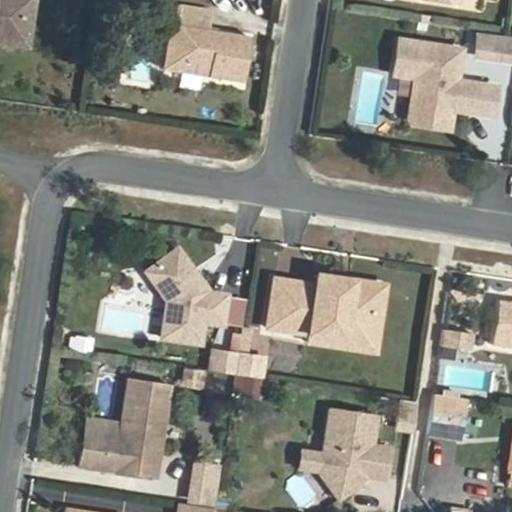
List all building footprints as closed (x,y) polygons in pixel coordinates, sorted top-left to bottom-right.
[(0,0),(0,27),(21,30),(25,0),(0,0)] [(34,0),(25,0),(21,30),(0,27),(0,35),(28,40),(34,0)] [(213,6),(176,0),(173,20),(180,21),(176,46),(186,59),(212,64),(211,71),(245,76),(253,31),(210,25),(213,6)] [(180,21),(173,20),(166,64),(211,71),(212,64),(186,59),(176,46),(180,21)] [(511,31),(484,27),(482,42),(511,46),(511,31)] [(462,41),(400,31),(395,66),(416,69),(430,72),(427,89),(424,88),(412,92),(410,109),(414,116),(437,119),(439,106),(447,100),(453,101),(492,107),(497,79),(457,73),(462,41)] [(430,72),(416,69),(412,92),(424,88),(427,89),(430,72)] [(449,121),(453,101),(447,100),(439,106),(437,119),(449,121)] [(169,301),(164,337),(203,342),(206,317),(224,320),(228,290),(210,288),(210,287),(176,246),(146,271),(169,301)] [(356,277),(321,273),(320,283),(355,287),(356,277)] [(382,281),(356,277),(355,287),(320,283),(280,277),(273,327),(314,332),(349,337),(351,323),(376,326),(382,281)] [(349,337),(314,332),(313,339),(381,348),(390,282),(382,281),(376,326),(351,323),(349,337)] [(511,305),(498,303),(492,348),(511,350),(511,305)] [(468,347),(471,331),(440,326),(437,342),(468,347)] [(242,357),(217,353),(214,373),(238,377),(242,357)] [(180,364),(176,386),(200,390),(203,369),(180,364)] [(87,444),(83,470),(117,475),(158,481),(172,387),(131,381),(124,426),(123,437),(100,434),(87,444)] [(431,436),(448,439),(450,424),(465,426),(469,401),(437,396),(431,436)] [(334,449),(330,451),(328,469),(349,497),(378,474),(396,476),(400,445),(382,442),(387,413),(339,407),(334,449)] [(124,426),(90,421),(87,444),(100,434),(123,437),(124,426)] [(328,469),(330,451),(311,448),(309,466),(328,469)] [(225,468),(195,464),(189,506),(218,511),(225,468)]
